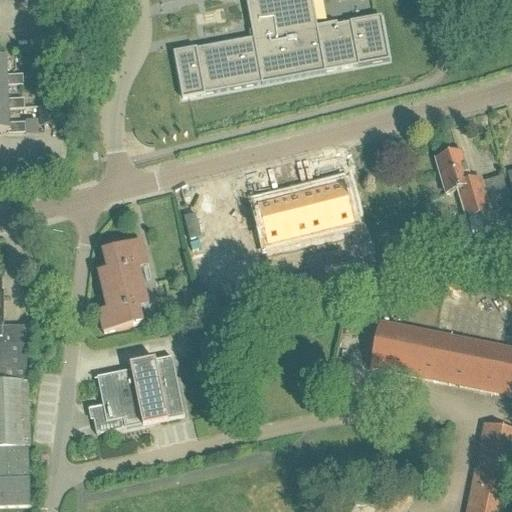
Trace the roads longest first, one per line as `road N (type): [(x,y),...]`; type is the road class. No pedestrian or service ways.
road 1 (unclassified): [(85,201),(511,88)]
road 2 (residential): [(57,483),(85,201)]
